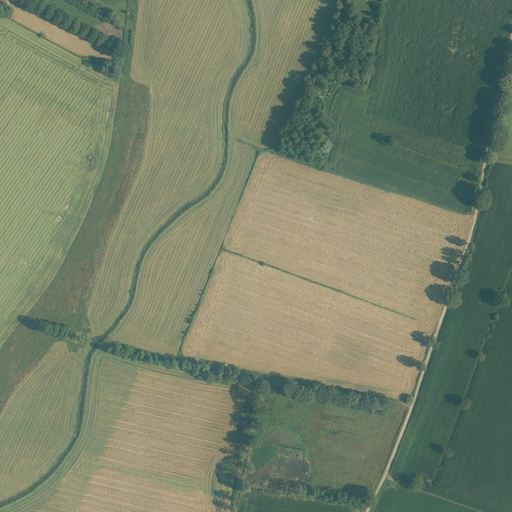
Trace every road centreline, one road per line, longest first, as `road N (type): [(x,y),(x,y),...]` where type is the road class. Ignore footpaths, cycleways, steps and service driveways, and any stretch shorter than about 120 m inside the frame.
road 1 (track): [(253,0),(258,42),(231,104),(227,171),(148,253),(127,315),(95,353),(70,455),(44,484),(0,510)]
road 2 (track): [(511,38),(473,225),(367,511)]
